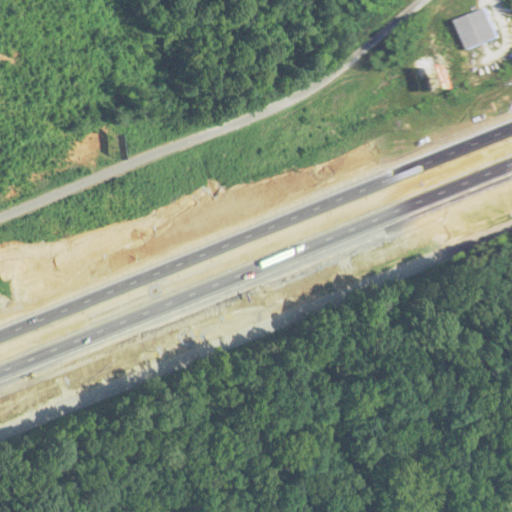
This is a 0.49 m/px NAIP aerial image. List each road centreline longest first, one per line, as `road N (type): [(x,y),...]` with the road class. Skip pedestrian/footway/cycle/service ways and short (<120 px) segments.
road 1 (motorway): [(511,137),(0,351)]
road 2 (motorway): [(0,383),(511,176)]
road 3 (residential): [(420,0),(300,92),(0,214)]
